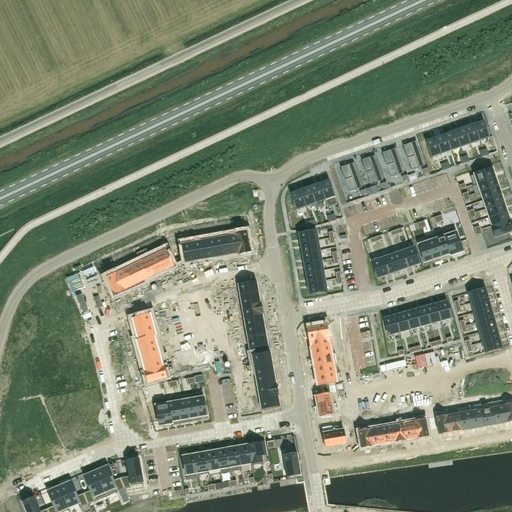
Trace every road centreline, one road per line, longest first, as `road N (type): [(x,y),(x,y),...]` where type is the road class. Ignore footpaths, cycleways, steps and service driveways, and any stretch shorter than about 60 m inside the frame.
road 1 (primary): [(0,199),(424,0)]
road 2 (residential): [(274,181),(234,178),(49,265),(18,290),(0,334)]
road 3 (unclassified): [(0,142),(300,0)]
road 4 (residential): [(479,262),(453,186),(352,222),(366,302)]
road 5 (residential): [(348,305),(366,390),(511,358)]
road 6 (residential): [(491,95),(321,152),(274,181)]
road 7 (residential): [(121,443),(96,331),(154,292),(188,283)]
road 8 (residential): [(311,467),(511,434)]
road 9 (residential): [(121,443),(302,413)]
